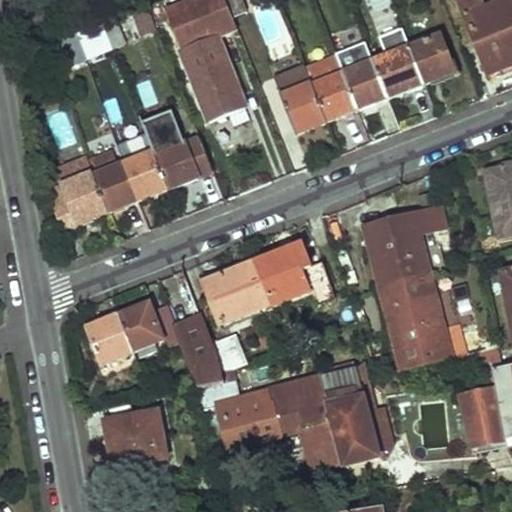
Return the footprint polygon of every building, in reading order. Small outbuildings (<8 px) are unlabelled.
[(234,20),(225,0),(206,0),(166,16),(211,123),(245,109),(218,40),(238,31),(234,20)] [(225,0),(234,20),(247,15),(241,0),(225,0)] [(488,0),(462,0),(492,77),(511,68),(511,0),(492,9),(488,0)] [(146,9),(131,14),(140,39),(157,33),(147,8),(146,9)] [(101,26),(76,36),(86,63),(112,53),(101,26)] [(76,36),(48,47),(59,74),(86,63),(76,36)] [(412,51),(427,87),(458,75),(443,39),(412,51)] [(338,62),(359,113),(390,101),(374,65),(367,48),(337,60),(338,62)] [(374,65),(390,101),(427,87),(412,51),(374,65)] [(359,113),(338,62),(309,73),(314,87),(316,88),(330,124),(359,113)] [(316,88),(314,87),(284,99),(299,135),(330,124),(316,88)] [(155,155),(169,192),(215,173),(202,141),(188,147),(177,119),(145,132),(155,155)] [(122,168),(116,154),(92,164),(97,177),(95,178),(109,216),(140,203),(126,166),(122,168)] [(155,155),(126,166),(140,203),(169,192),(155,155)] [(64,234),(68,232),(109,216),(95,178),(94,174),(88,161),(57,173),(63,187),(54,191),(51,192),(54,208),(64,234)] [(485,172),(497,239),(511,235),(511,163),(504,165),(500,169),(485,172)] [(381,297),(434,282),(423,240),(450,232),(444,210),(364,232),(381,297)] [(255,265),(272,308),(312,292),(317,306),(337,298),(323,264),(313,268),(304,246),(255,265)] [(272,308),(255,265),(205,285),(222,328),(272,308)] [(511,271),(503,274),(511,321),(511,271)] [(445,329),(434,282),(381,297),(401,374),(452,362),(454,371),(491,362),(493,371),(503,369),(498,351),(466,358),(458,325),(445,329)] [(177,330),(169,306),(154,312),(152,304),(120,317),(135,354),(166,343),(169,349),(183,343),(177,330)] [(135,354),(120,317),(90,329),(103,367),(135,354)] [(226,386),(224,374),(216,354),(214,347),(203,320),(177,330),(183,343),(189,361),(200,391),(226,386)] [(216,354),(224,374),(235,369),(248,364),(239,338),(214,347),(216,354)] [(349,467),(386,458),(392,447),(383,409),(375,412),(364,367),(328,379),(349,467)] [(511,367),(503,369),(493,371),(506,442),(511,440),(511,367)] [(226,386),(200,391),(204,416),(221,412),(230,450),(303,433),(315,476),(349,467),(328,379),(242,400),(235,369),(224,374),(226,386)] [(160,416),(104,425),(108,444),(111,443),(116,470),(167,460),(160,416)]
